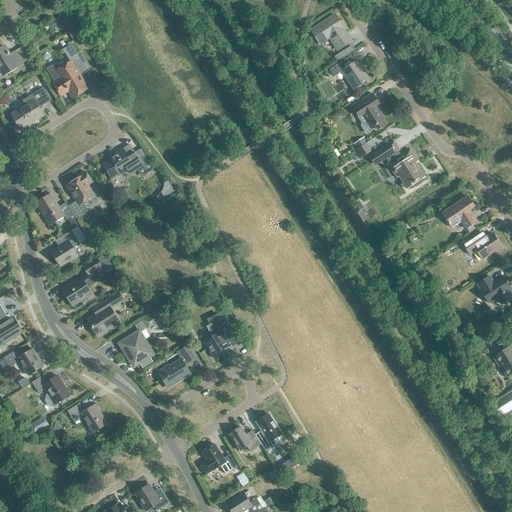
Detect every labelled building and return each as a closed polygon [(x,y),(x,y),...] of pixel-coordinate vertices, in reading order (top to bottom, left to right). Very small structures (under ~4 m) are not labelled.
[(338,50),(350,42),(342,28),(343,27),(335,15),(311,31),(319,43),(329,36),(338,50)] [(70,61),(78,56),(71,44),(62,49),(70,61)] [(0,69),(3,75),(22,64),(14,51),(9,54),(5,46),(0,48),(0,69)] [(353,89),(369,79),(357,61),(347,67),(343,60),(330,69),(334,76),(342,71),(353,89)] [(45,69),(54,82),(62,95),(69,90),(73,96),(87,87),(72,62),(57,72),(53,64),(45,69)] [(38,107),(50,100),(43,88),(22,101),(25,105),(11,114),(21,129),(43,115),(38,107)] [(372,131),(372,128),(375,126),(377,130),(387,123),(375,106),(379,103),(372,93),(362,100),(361,100),(352,106),(362,121),(361,126),(365,133),(368,134),(372,131)] [(355,150),(372,139),(367,142),(364,137),(354,143),(358,148),(355,150)] [(372,139),(355,150),(360,158),(370,151),(368,148),(375,144),(372,139)] [(412,185),(425,177),(413,159),(415,158),(410,150),(401,155),(398,150),(399,149),(393,140),(379,150),(385,159),(386,158),(389,163),(388,164),(392,170),(394,169),(404,183),(401,185),(411,191),(413,187),(412,185)] [(132,166),(134,170),(142,165),(147,172),(153,168),(149,161),(143,165),(130,145),(123,149),(110,157),(111,159),(103,164),(111,179),(132,166)] [(82,202),(94,195),(87,184),(91,181),(85,172),(77,177),(77,178),(67,185),(77,200),(68,205),(76,218),(88,211),(82,202)] [(161,193),(164,198),(174,192),(168,182),(164,184),(164,185),(164,186),(164,188),(163,189),(163,190),(162,191),(162,192),(161,193)] [(66,220),(74,215),(66,202),(58,207),(50,194),(36,203),(49,225),(64,216),(66,220)] [(466,228),(477,221),(469,210),(474,206),(467,196),(442,213),(452,227),(461,221),(466,228)] [(80,244),(72,230),(63,236),(57,239),(55,240),(59,247),(52,252),(60,266),(77,255),(73,248),(80,244)] [(483,259),(501,247),(492,233),(483,239),(479,233),(463,244),(469,254),(476,249),(483,259)] [(88,289),(97,281),(95,277),(100,274),(100,275),(111,269),(103,256),(97,259),(96,259),(83,266),(88,273),(63,289),(73,305),(91,294),(88,289)] [(501,304),(511,297),(511,294),(509,289),(510,288),(503,277),(493,283),(489,276),(477,284),(481,290),(480,291),(488,303),(497,297),(501,304)] [(124,300),(119,292),(97,306),(100,311),(87,319),(97,335),(120,321),(112,308),(124,300)] [(0,305),(0,304),(0,345),(2,344),(23,331),(14,317),(8,320),(6,316),(7,315),(0,305)] [(148,328),(160,320),(155,313),(144,321),(148,328)] [(230,344),(236,340),(225,317),(206,326),(211,336),(210,336),(212,338),(205,343),(214,358),(222,353),(221,351),(231,345),(230,344)] [(134,366),(139,363),(142,367),(152,361),(150,356),(153,354),(147,345),(148,344),(145,339),(149,336),(145,329),(140,332),(139,331),(123,342),(124,344),(124,345),(126,348),(127,349),(129,352),(126,354),(134,366)] [(503,338),(496,343),(500,348),(506,344),(503,338)] [(188,362),(195,358),(188,345),(180,350),(177,353),(181,360),(170,367),(169,365),(158,372),(163,380),(164,379),(169,387),(190,373),(183,363),(187,361),(188,362)] [(507,376),(511,372),(511,346),(511,345),(493,357),(501,370),(503,368),(507,376)] [(28,375),(44,366),(33,349),(24,354),(20,347),(3,358),(9,367),(19,361),(28,375)] [(49,406),(55,407),(58,405),(57,403),(70,395),(58,376),(48,381),(44,375),(32,382),(39,393),(46,389),(48,393),(47,395),(46,400),(49,406)] [(511,410),(511,390),(492,402),(502,417),(511,410)] [(93,433),(106,424),(94,405),(85,411),(79,403),(67,411),(75,422),(83,417),(93,433)] [(274,438),(281,434),(269,414),(257,422),(264,434),(258,438),(265,450),(277,443),(274,438)] [(39,420),(30,425),(35,433),(44,428),(39,420)] [(250,451),(261,444),(252,430),(246,434),(241,427),(230,434),(240,450),(247,446),(250,451)] [(213,469),(214,470),(220,466),(225,473),(237,466),(229,454),(224,458),(215,444),(202,452),(208,461),(201,465),(206,474),(213,469)] [(285,463),(280,466),(284,472),(284,473),(289,470),(290,469),(289,469),(285,463)] [(254,477),(249,469),(244,472),(250,480),(254,477)] [(249,482),(243,473),(237,477),(243,486),(249,482)] [(156,511),(170,502),(160,488),(154,492),(149,485),(135,493),(146,510),(153,506),(156,511)] [(250,511),(258,511),(263,509),(257,499),(250,503),(244,493),(226,504),(231,511),(241,511),(248,508),(250,511)] [(274,495),(264,501),(267,506),(277,499),(274,495)] [(132,511),(129,506),(124,510),(120,503),(105,511),(132,511)]
